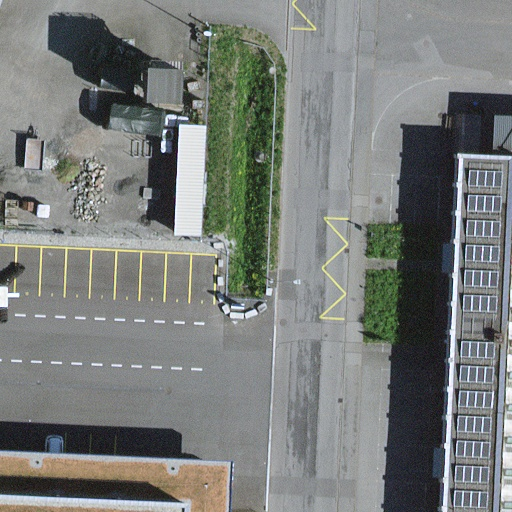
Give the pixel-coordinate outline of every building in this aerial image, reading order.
[(184,106),(185,71),(150,69),(148,104),(184,106)] [(511,305),(511,118),(494,118),(492,157),(461,156),(457,303),(511,305)] [(511,445),(511,305),(457,303),(451,443),(511,445)] [(511,511),(511,445),(451,443),(448,511),(511,511)] [(229,511),(232,462),(0,450),(0,511),(229,511)]
